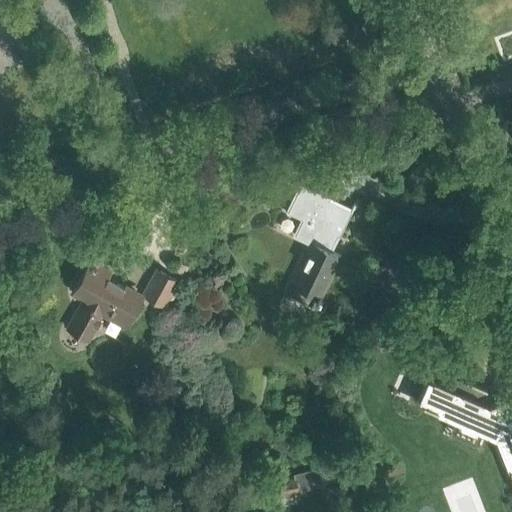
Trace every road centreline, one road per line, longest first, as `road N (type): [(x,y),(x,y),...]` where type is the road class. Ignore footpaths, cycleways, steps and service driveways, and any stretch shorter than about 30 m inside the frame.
road 1 (residential): [(0,193),(404,71),(431,73)]
road 2 (unclassified): [(511,272),(431,73)]
